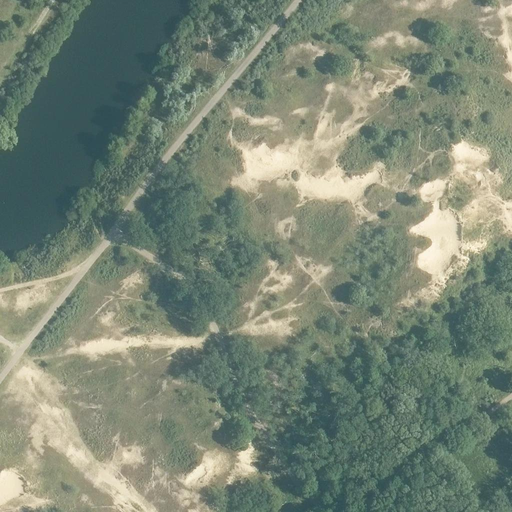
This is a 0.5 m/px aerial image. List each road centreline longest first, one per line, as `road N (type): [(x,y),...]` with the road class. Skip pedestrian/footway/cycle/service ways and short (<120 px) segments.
road 1 (track): [(0,378),(153,174),(298,0)]
road 2 (track): [(324,511),(242,399),(197,294),(112,233)]
road 3 (unknown): [(511,396),(439,439),(384,486),(318,511)]
